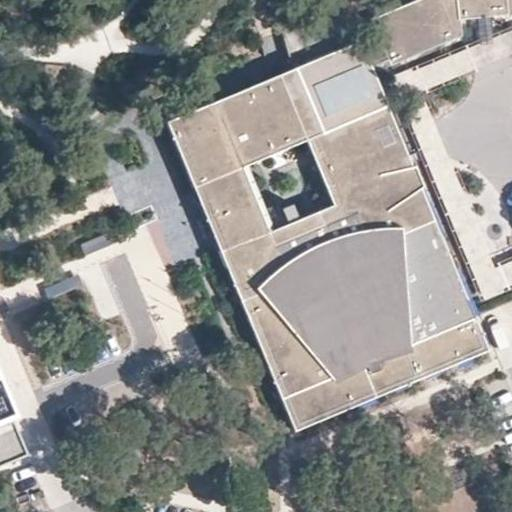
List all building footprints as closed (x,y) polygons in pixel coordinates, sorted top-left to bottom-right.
[(511,0),(427,0),(374,22),(381,39),(393,68),(464,39),(463,23),(476,21),(490,20),(509,18),(510,21),(511,19),(511,0)] [(511,30),(492,39),(490,20),(476,21),(479,47),(391,82),(483,306),(511,294),(511,262),(498,268),(429,98),(511,63),(511,30)] [(491,357),(390,113),(391,112),(363,47),(277,83),(168,128),(210,230),(296,437),(491,357)] [(511,186),(501,189),(507,211),(511,210),(511,186)] [(82,246),(87,258),(115,246),(110,234),(82,246)] [(0,458),(25,449),(0,390),(0,458)]
